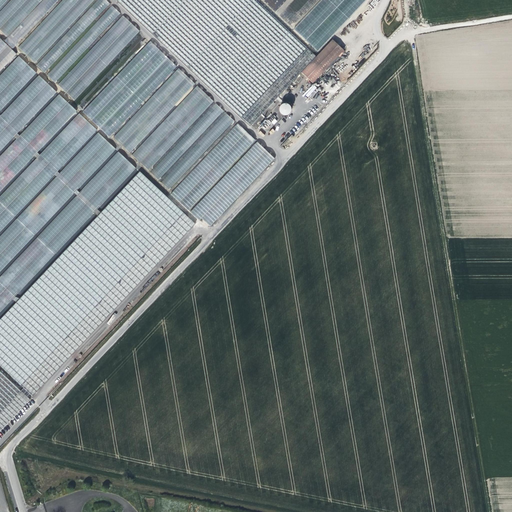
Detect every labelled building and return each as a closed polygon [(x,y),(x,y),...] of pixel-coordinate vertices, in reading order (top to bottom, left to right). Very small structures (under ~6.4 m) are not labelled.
[(0,27),(26,0),(9,0),(0,10),(0,27)] [(41,0),(26,0),(0,27),(0,29),(7,36),(41,0)] [(59,0),(43,0),(5,40),(13,48),(59,0)] [(78,0),(61,0),(17,48),(26,56),(78,0)] [(93,0),(78,0),(26,56),(34,63),(93,0)] [(110,5),(104,0),(97,0),(36,65),(45,74),(110,5)] [(117,0),(242,116),(306,47),(255,0),(117,0)] [(263,0),(275,11),(285,0),(263,0)] [(340,0),(324,0),(296,31),(304,39),(340,0)] [(360,0),(344,0),(306,41),(314,49),(360,0)] [(284,3),(276,13),(289,22),(294,16),(287,11),(289,7),(284,3)] [(121,15),(112,6),(47,75),(56,84),(121,15)] [(131,24),(122,16),(57,85),(66,93),(131,24)] [(139,32),(131,24),(66,93),(74,100),(139,32)] [(0,53),(8,45),(0,37),(0,53)] [(313,81),(344,48),(332,37),(315,55),(301,70),(313,81)] [(174,64),(148,39),(87,105),(113,130),(174,64)] [(0,70),(16,54),(8,45),(0,53),(0,70)] [(301,70),(315,55),(306,47),(242,116),(251,125),(301,70)] [(0,93),(28,64),(19,56),(0,75),(0,93)] [(0,111),(37,73),(28,64),(0,93),(0,111)] [(188,76),(179,68),(114,137),(122,145),(188,76)] [(0,134),(48,84),(39,76),(0,117),(0,134)] [(195,84),(188,76),(122,145),(130,153),(195,84)] [(0,152),(57,93),(48,84),(0,134),(0,152)] [(307,99),(318,89),(313,85),(303,94),(307,99)] [(206,94),(197,86),(132,155),(141,163),(206,94)] [(214,101),(206,94),(141,163),(149,170),(214,101)] [(0,174),(68,103),(59,95),(0,156),(0,174)] [(83,99),(78,106),(82,109),(87,101),(83,99)] [(285,102),(278,108),(286,116),(292,109),(285,102)] [(0,192),(77,112),(68,103),(0,174),(0,192)] [(224,111),(215,103),(150,172),(159,180),(224,111)] [(0,215),(89,122),(80,113),(0,197),(0,215)] [(235,121),(226,113),(162,182),(170,190),(235,121)] [(162,122),(160,121),(145,137),(147,138),(162,122)] [(0,233),(98,130),(89,122),(0,215),(0,233)] [(247,132),(238,124),(173,193),(182,202),(247,132)] [(0,255),(108,140),(99,132),(0,237),(0,255)] [(255,140),(247,132),(182,202),(190,209),(255,140)] [(0,273),(117,149),(108,140),(0,255),(0,273)] [(267,151),(258,143),(193,212),(202,220),(267,151)] [(0,295),(128,160),(119,151),(0,277),(0,295)] [(274,158),(267,151),(202,220),(209,227),(274,158)] [(0,313),(137,168),(128,160),(0,295),(0,313)] [(193,229),(137,177),(0,322),(0,365),(34,397),(34,398),(193,229)] [(0,433),(34,397),(0,365),(0,433)]
